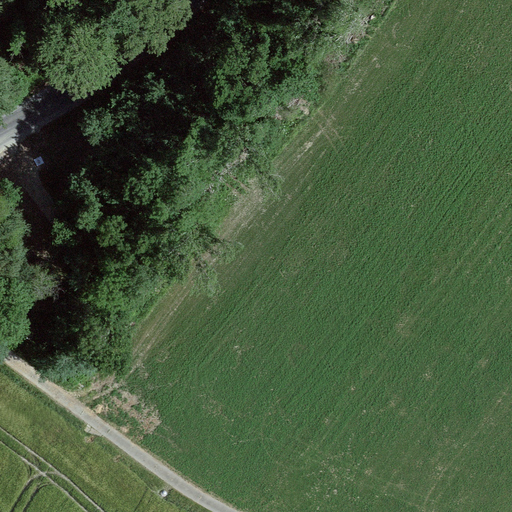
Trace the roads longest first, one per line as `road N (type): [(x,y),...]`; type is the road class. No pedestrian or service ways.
road 1 (track): [(0,352),(218,511)]
road 2 (tertiary): [(0,129),(79,85),(188,0)]
